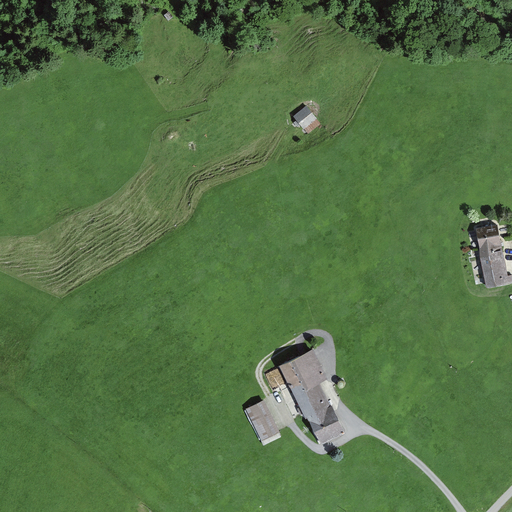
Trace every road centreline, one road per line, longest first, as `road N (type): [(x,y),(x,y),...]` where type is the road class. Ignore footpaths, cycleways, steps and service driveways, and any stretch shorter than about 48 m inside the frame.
road 1 (track): [(461,511),(416,460),(338,405),(329,343),(319,332),(281,348),(258,372),(288,421),(325,449)]
road 2 (track): [(325,335),(277,188),(275,165),(291,132)]
